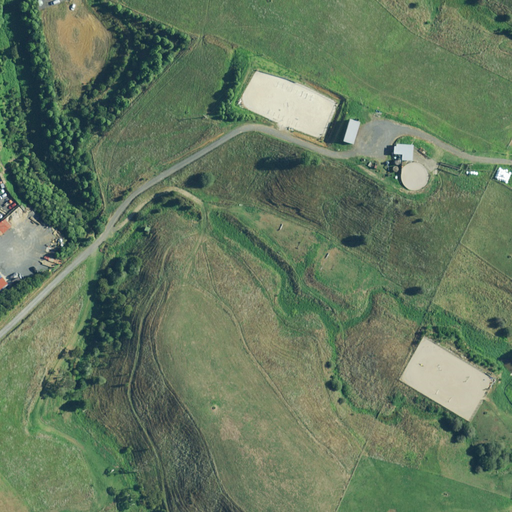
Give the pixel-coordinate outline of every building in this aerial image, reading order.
[(359,122),(349,119),(342,141),(352,144),(359,122)] [(413,145),(394,144),(393,154),(402,154),(402,160),(412,160),(413,145)] [(401,177),(401,180),(402,182),(403,184),(404,186),(406,188),(408,189),(410,190),(413,190),(415,191),(417,190),(420,190),(422,188),(424,187),(425,185),(427,183),(427,181),(428,179),(428,176),(428,174),(427,172),(426,170),(424,168),(423,166),(421,165),(418,164),(416,163),(414,163),(411,163),(409,164),(407,165),(405,167),(403,169),(402,171),(401,173),(401,175),(401,177)] [(511,181),(499,175),(497,179),(511,187),(511,181)] [(42,232),(34,222),(26,229),(34,238),(42,232)]
